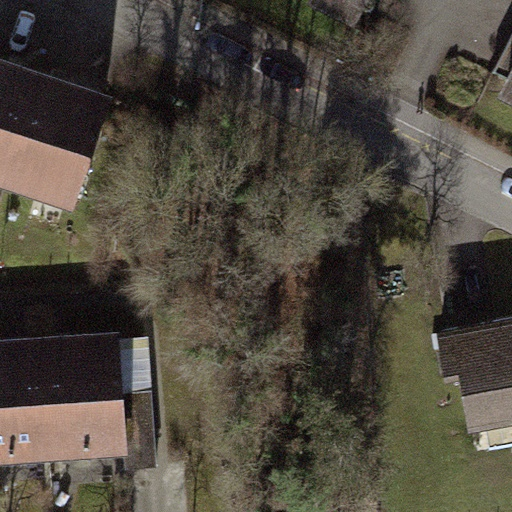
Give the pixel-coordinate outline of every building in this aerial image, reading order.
[(352,0),(374,11),(379,0),(352,0)] [(511,38),(495,72),(511,80),(511,38)] [(39,75),(0,61),(0,171),(5,174),(39,75)] [(110,99),(39,75),(5,174),(76,198),(110,99)] [(511,318),(442,332),(450,373),(464,371),(474,425),(511,417),(511,318)] [(120,337),(46,342),(53,447),(128,441),(130,467),(160,465),(155,390),(124,392),(120,337)] [(0,450),(53,447),(46,342),(0,345),(0,450)]
